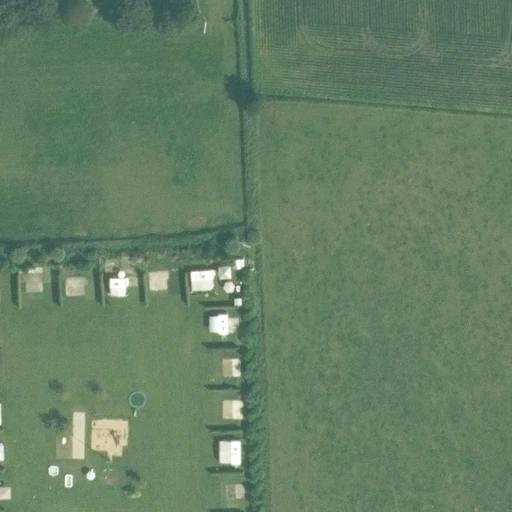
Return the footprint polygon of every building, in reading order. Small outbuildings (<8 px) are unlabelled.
[(145,283),(167,281),(165,260),(143,263),(145,283)] [(183,261),(184,285),(204,284),(202,260),(183,261)] [(14,263),(14,285),(33,286),(34,264),(14,263)] [(81,292),(80,267),(57,268),(58,293),(81,292)] [(98,291),(127,291),(127,267),(97,268),(98,291)] [(109,295),(112,308),(126,305),(122,292),(109,295)] [(211,314),(211,326),(230,325),(230,313),(211,314)] [(239,475),(220,474),(219,494),(238,495),(239,475)]
